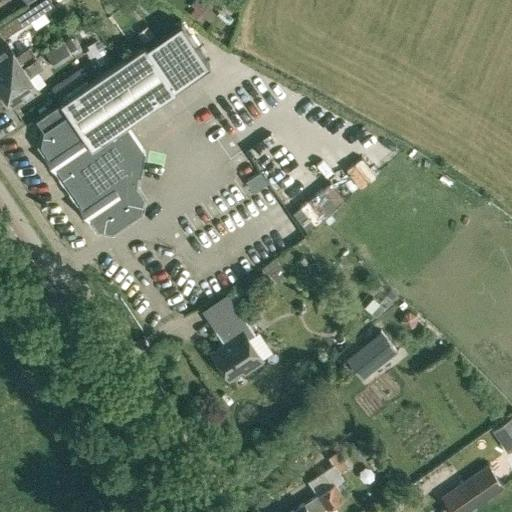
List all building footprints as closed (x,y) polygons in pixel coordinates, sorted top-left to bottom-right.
[(36,0),(0,23),(0,33),(3,38),(53,4),(49,0),(36,0)] [(192,0),(190,3),(201,12),(207,5),(201,0),(192,0)] [(64,24),(68,30),(74,26),(70,20),(64,24)] [(153,33),(146,24),(136,32),(143,40),(153,33)] [(70,35),(62,39),(70,51),(77,46),(70,35)] [(0,79),(35,56),(29,47),(15,56),(6,42),(0,46),(0,79)] [(95,230),(112,233),(142,212),(146,195),(138,183),(141,168),(144,151),(126,123),(159,101),(158,100),(174,88),(144,43),(59,101),(65,110),(40,127),(36,145),(95,230)] [(0,94),(7,104),(21,95),(23,98),(37,89),(28,75),(41,66),(35,56),(0,79),(0,88),(3,93),(0,94)] [(51,85),(58,97),(85,78),(78,67),(51,85)] [(287,82),(274,91),(281,101),(294,91),(287,82)] [(261,183),(243,194),(259,220),(277,209),(261,183)] [(324,228),(331,222),(314,201),(307,207),(324,228)] [(262,271),(257,275),(266,287),(285,273),(273,258),(259,268),(262,271)] [(363,304),(370,311),(379,301),(371,295),(363,304)] [(379,301),(370,311),(375,316),(384,306),(379,301)] [(414,324),(416,316),(410,310),(402,312),(400,320),(405,326),(414,324)] [(255,333),(241,312),(215,329),(223,342),(211,351),(229,377),(242,368),(244,372),(263,359),(248,338),(255,333)] [(362,376),(396,349),(381,329),(346,356),(362,376)] [(363,404),(381,422),(403,401),(386,382),(363,404)] [(511,414),(493,427),(508,448),(511,445),(511,414)] [(328,457),(339,473),(348,467),(337,451),(328,457)] [(498,469),(489,459),(440,492),(454,511),(461,511),(480,500),(505,483),(498,469)] [(315,511),(325,505),(326,507),(342,496),(334,483),(304,503),(303,502),(288,511),(315,511)]
